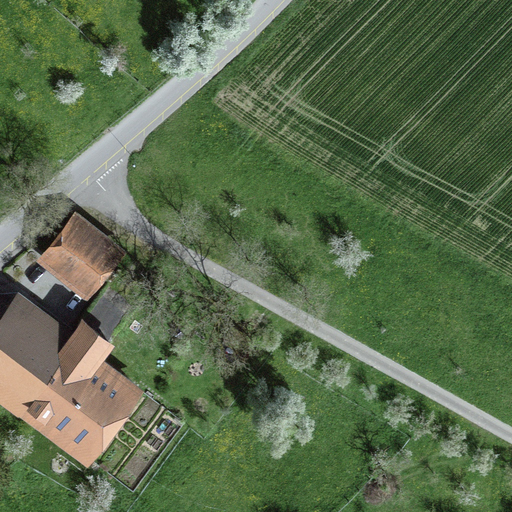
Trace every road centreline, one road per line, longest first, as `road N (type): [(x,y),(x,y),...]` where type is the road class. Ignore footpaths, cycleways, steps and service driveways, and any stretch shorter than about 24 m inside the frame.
road 1 (unclassified): [(511,438),(83,182)]
road 2 (residential): [(83,182),(273,0)]
